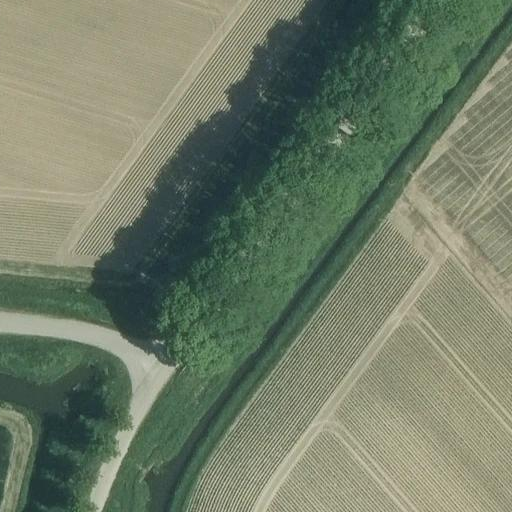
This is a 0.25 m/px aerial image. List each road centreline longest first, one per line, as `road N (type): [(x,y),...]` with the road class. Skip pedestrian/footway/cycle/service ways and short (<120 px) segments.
road 1 (unclassified): [(159,372),(444,0)]
road 2 (unclassified): [(159,372),(123,345),(0,323)]
road 3 (unclassified): [(90,511),(159,372)]
